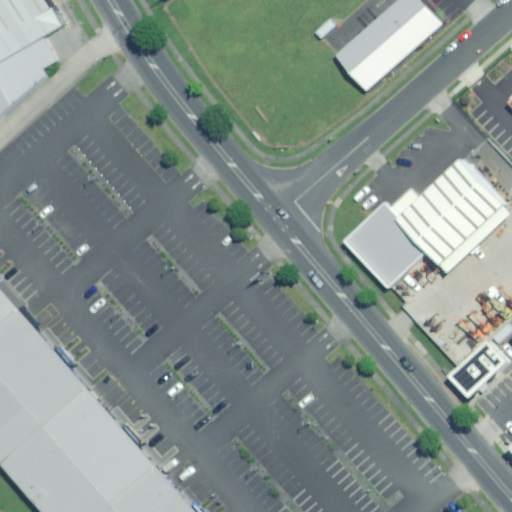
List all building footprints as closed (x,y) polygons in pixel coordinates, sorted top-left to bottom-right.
[(36,0),(0,0),(0,61),(42,39),(54,32),(36,0)] [(325,0),(316,8),(332,27),(363,0),(325,0)] [(447,28),(424,0),(408,0),(339,55),(368,90),(447,28)] [(0,110),(55,61),(42,39),(0,61),(0,110)] [(384,203),(341,242),(384,288),(422,254),(442,276),(510,214),(461,161),(398,218),(384,203)] [(195,511),(0,297),(0,473),(34,511),(195,511)] [(468,377),(484,394),(490,401),(511,381),(511,346),(507,341),(490,356),(468,377)]
